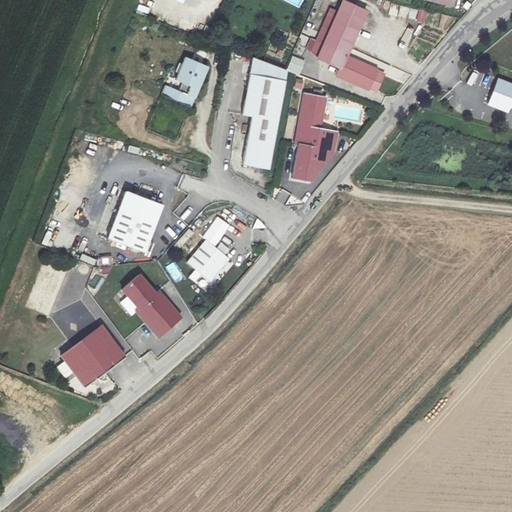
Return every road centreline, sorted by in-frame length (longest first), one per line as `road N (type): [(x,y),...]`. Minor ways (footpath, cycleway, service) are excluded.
road 1 (unclassified): [(0,503),(208,328),(459,36),(505,0)]
road 2 (track): [(337,180),(366,194),(511,210)]
